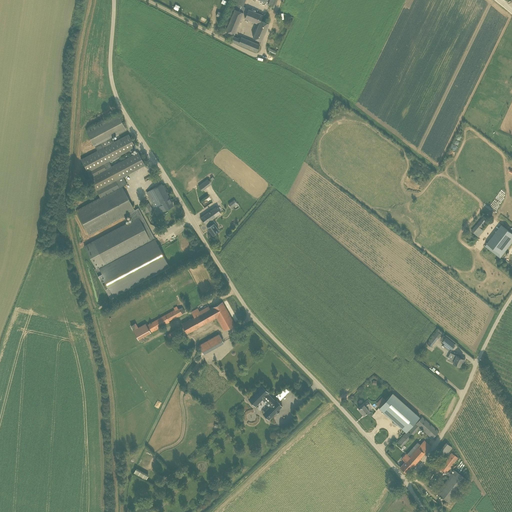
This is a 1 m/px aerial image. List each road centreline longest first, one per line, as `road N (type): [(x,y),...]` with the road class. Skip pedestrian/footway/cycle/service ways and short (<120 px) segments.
road 1 (unclassified): [(405,480),(240,299),(116,99),(113,0)]
road 2 (track): [(115,511),(109,383),(65,211),(88,0)]
road 3 (track): [(511,229),(332,90),(145,0)]
road 4 (track): [(124,511),(127,478),(196,336),(223,333),(253,316)]
road 5 (unclassified): [(405,480),(454,414),(511,291)]
